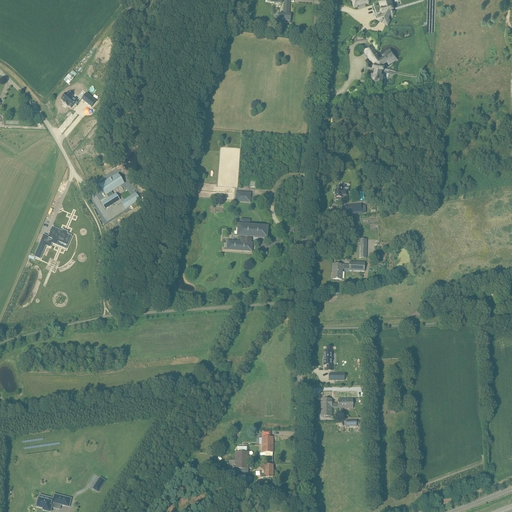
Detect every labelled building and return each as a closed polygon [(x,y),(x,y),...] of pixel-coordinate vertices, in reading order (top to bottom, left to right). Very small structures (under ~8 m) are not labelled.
[(290,0),(284,0),(283,14),(279,13),(279,22),(290,23),(291,15),(289,15),(290,0)] [(380,17),(378,20),(382,22),(381,23),(383,23),(386,25),(388,21),(387,21),(390,16),(392,17),(395,12),(392,11),(391,7),(390,8),(389,5),(391,5),(389,0),(380,3),(381,8),(383,7),(383,10),(380,11),(380,12),(381,15),(382,15),(382,16),(381,17),(380,17)] [(376,57),(377,56),(371,47),(364,51),(371,60),(372,60),(375,65),(375,67),(373,67),(372,70),(373,71),(374,71),(374,75),(372,75),(370,81),(375,82),(375,83),(377,83),(381,83),(382,77),(380,77),(381,72),(382,72),(383,72),(383,69),(382,69),(382,66),(387,63),(388,64),(396,59),(390,51),(382,56),(384,58),(379,61),(376,57)] [(73,70),(64,81),(69,85),(78,74),(73,70)] [(77,102),(72,98),(73,96),(68,92),(67,94),(66,93),(61,100),(64,102),(63,103),(68,107),(68,106),(71,109),(75,104),(76,106),(78,103),(77,102)] [(86,93),(81,99),(91,108),(96,102),(86,93)] [(75,126),(68,135),(73,140),(77,135),(82,139),(85,134),(75,126)] [(84,167),(88,165),(86,161),(80,164),(84,172),(86,171),(84,167)] [(92,171),(94,175),(100,173),(96,162),(87,164),(90,172),(92,171)] [(108,199),(101,204),(105,210),(117,202),(114,195),(113,196),(111,192),(121,186),(120,185),(123,183),(119,175),(116,177),(115,177),(109,180),(111,183),(107,185),(106,183),(101,187),(105,192),(104,192),(104,193),(105,195),(105,196),(108,194),(109,197),(110,198),(108,199)] [(338,187),(338,189),(335,189),(335,192),(335,196),(335,199),(337,199),(337,201),(341,201),(341,199),(343,199),(343,197),(346,197),(346,192),(344,192),(344,187),(338,187)] [(237,193),(236,201),(249,202),(250,194),(237,193)] [(135,195),(125,201),(129,207),(140,200),(136,194),(135,195)] [(361,205),(347,206),(347,207),(348,206),(348,213),(362,212),(361,205)] [(234,243),(234,250),(245,250),(245,251),(249,252),(249,251),(251,251),(251,250),(252,250),(252,245),(251,245),(251,244),(250,244),(250,237),(254,237),(254,238),(258,238),(258,237),(266,238),(267,228),(248,227),(249,221),(242,221),(241,226),(239,226),(238,236),(242,236),(242,238),(241,238),(241,242),(241,243),(234,243)] [(48,237),(54,239),(52,244),(52,243),(57,245),(57,243),(58,241),(61,242),(68,245),(69,241),(70,241),(71,237),(67,235),(68,233),(63,231),(62,232),(52,227),(48,237)] [(366,259),(367,240),(359,239),(359,258),(366,259)] [(34,257),(40,259),(46,245),(40,243),(34,257)] [(365,263),(350,263),(349,271),(364,272),(365,263)] [(342,265),(333,265),(333,272),(334,272),(333,279),(332,279),(342,280),(342,265)] [(323,358),(323,359),(324,359),(324,360),(323,360),(323,361),(324,361),(324,366),(327,366),(327,371),(332,371),(332,364),(331,364),(331,355),(331,354),(332,354),(332,351),(327,351),(327,353),(324,353),(324,358),(323,358)] [(323,402),(321,402),(321,410),(321,417),(325,417),(325,419),(330,418),(330,417),(331,417),(331,405),(338,405),(338,403),(332,404),(332,400),(331,400),(331,399),(322,399),(323,402)] [(343,400),(338,400),(338,403),(338,405),(338,408),(338,409),(353,408),(353,400),(343,400)] [(263,445),(263,453),(265,453),(266,456),(272,456),(272,453),(273,453),(273,445),(263,445)] [(248,452),(235,453),(235,461),(227,461),(227,469),(249,469),(253,468),(253,465),(249,465),(248,452)] [(260,478),(273,478),(273,465),(260,465),(260,478)] [(93,489),(98,492),(105,481),(100,478),(93,489)] [(69,505),(71,499),(54,495),(53,499),(50,498),(49,502),(39,499),(38,501),(37,501),(36,505),(37,505),(36,508),(44,509),(47,510),(49,509),(49,508),(50,507),(51,507),(52,503),(67,506),(69,505)]
